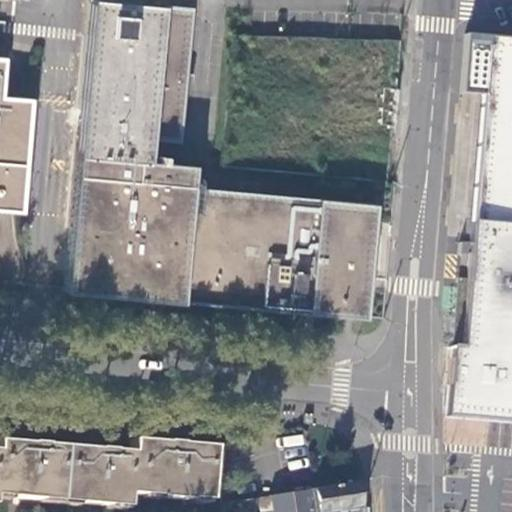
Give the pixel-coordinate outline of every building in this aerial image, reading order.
[(79,123),(67,285),(361,308),(361,301),(372,196),(214,182),(186,180),(188,160),(134,156),(136,134),(176,137),(188,3),(149,0),(89,0),(81,107),(79,123)] [(407,20),(257,10),(248,149),(395,159),(407,20)] [(511,38),(461,34),(457,94),(478,96),(464,280),(455,279),(450,345),(448,345),(443,417),(511,423),(511,38)] [(26,98),(0,95),(0,67),(1,57),(0,56),(0,205),(5,206),(18,206),(26,98)] [(76,123),(79,123),(81,107),(75,106),(73,108),(72,120),(76,123)] [(0,500),(123,511),(125,498),(204,504),(209,446),(130,439),(128,452),(0,440),(0,500)] [(359,504),(355,480),(268,496),(271,511),(312,511),(337,509),(336,511),(359,511),(359,508),(359,504)]
